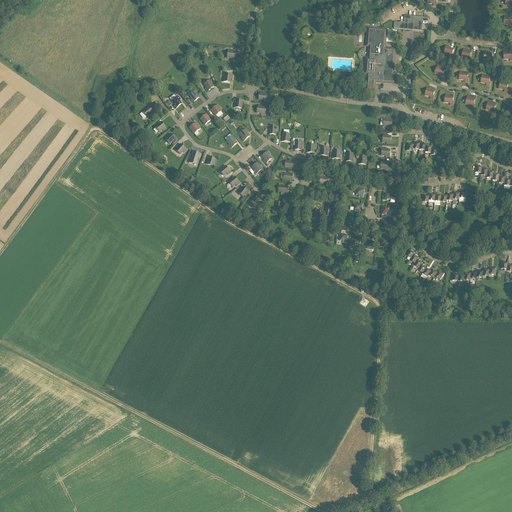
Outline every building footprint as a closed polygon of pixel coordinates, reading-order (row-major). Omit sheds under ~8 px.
[(423,18),(405,17),(404,24),(394,23),(394,29),(422,31),(423,18)] [(394,51),(384,50),(384,43),(386,43),(387,30),(368,29),(366,47),(370,47),(370,60),(366,59),(365,75),(366,75),(366,86),(375,87),(376,82),(382,82),(382,84),(391,84),(394,51)] [(454,50),(449,48),(449,47),(447,46),(444,54),(450,55),(449,57),(452,58),(453,55),(452,55),(454,50)] [(235,53),(232,53),(232,51),(228,50),(227,59),(231,59),(231,61),(234,61),(235,53)] [(471,53),(466,52),(466,50),(463,50),(462,58),(468,59),(467,60),(471,61),(471,59),(470,58),(471,53)] [(492,54),(487,54),(487,52),(484,52),(484,60),(490,61),(490,62),(493,62),(493,60),(492,60),(492,54)] [(511,53),(506,53),(506,52),(503,52),(504,60),(510,60),(510,61),(511,61),(511,58),(511,59),(511,53)] [(445,71),(440,69),(441,67),(438,66),(435,74),(440,76),(439,78),(442,79),(443,77),(442,76),(445,71)] [(468,75),(463,74),(463,72),(460,72),(459,80),(465,81),(465,83),(468,83),(468,80),(467,80),(468,75)] [(230,79),(232,80),(233,76),(224,74),(224,79),(222,79),(222,82),(230,83),(230,79)] [(490,78),(485,77),(485,76),(482,75),(481,83),(487,84),(486,86),(489,86),(490,84),(489,84),(490,78)] [(213,88),(211,85),(213,84),(211,80),(204,85),(206,88),(204,89),(207,93),(213,88)] [(508,85),(504,84),(503,84),(503,82),(501,81),(499,89),(504,91),(504,92),(507,93),(508,91),(507,90),(508,85)] [(434,92),(429,91),(430,89),(427,88),(425,96),(431,98),(430,99),(433,100),(434,98),(433,97),(434,92)] [(196,95),(198,94),(195,91),(189,96),(191,99),(190,101),(193,104),(199,98),(196,95)] [(268,95),(264,95),(264,93),(260,92),(259,101),(263,101),(263,103),(267,103),(268,95)] [(453,98),(448,97),(448,95),(445,95),(444,103),(450,104),(450,105),(453,106),(453,103),(452,103),(453,98)] [(181,104),(179,101),(180,100),(178,97),(171,102),(174,105),(173,107),(175,110),(181,104)] [(475,100),(470,99),(470,97),(467,97),(466,105),(471,106),(471,108),(474,108),(475,106),(473,106),(475,100)] [(244,101),(236,100),(235,104),(233,104),(233,108),(241,109),(242,105),(243,105),(244,101)] [(495,106),(490,105),(491,103),(488,102),(486,110),(492,112),(491,113),(494,114),(495,112),(494,111),(495,106)] [(217,105),(211,111),(216,117),(222,111),(217,105)] [(266,108),(262,108),(262,106),(258,105),(257,114),(261,114),(261,116),(265,116),(266,108)] [(148,108),(145,110),(144,109),(141,112),(146,118),(150,115),(151,116),(154,114),(148,108)] [(211,120),(206,114),(200,120),(205,126),(211,120)] [(392,121),(384,120),(383,127),(391,128),(392,121)] [(166,129),(161,123),(158,125),(157,124),(154,127),(159,133),(162,130),(163,132),(166,129)] [(196,123),(189,129),(194,135),(201,129),(196,123)] [(279,127),(270,127),(270,131),(268,131),(268,135),(276,135),(277,131),(278,132),(279,127)] [(248,133),(245,129),(239,135),(242,138),(240,139),(243,142),(249,137),(247,134),(248,133)] [(292,135),(283,134),(283,138),(281,138),(281,142),(289,143),(290,139),(291,139),(292,135)] [(171,135),(168,137),(167,136),(164,139),(169,145),(172,142),(174,143),(176,141),(171,135)] [(391,137),(387,137),(387,135),(383,135),(382,143),(387,143),(386,145),(390,145),(391,137)] [(234,141),(236,140),(233,137),(227,142),(229,145),(228,146),(230,149),(237,144),(234,141)] [(304,143),(296,142),(295,147),(293,146),(293,150),(301,151),(302,147),(303,147),(304,143)] [(180,145),(178,148),(176,147),(174,150),(180,155),(183,152),(184,153),(187,150),(180,145)] [(315,150),(316,150),(317,146),(308,145),(308,149),(306,149),(306,153),(314,154),(315,150)] [(327,153),(329,153),(330,149),(326,148),(321,148),(321,152),(319,152),(319,156),(327,157),(327,153)] [(390,150),(386,150),(386,148),(382,148),(381,156),(386,157),(386,158),(389,159),(390,150)] [(342,152),(334,151),(334,155),(332,155),(332,159),(340,160),(340,155),(342,156),(342,152)] [(201,155),(193,152),(192,156),(190,155),(188,163),(196,165),(198,158),(200,159),(201,155)] [(269,156),(270,155),(268,152),(261,157),(264,160),(262,162),(265,165),(271,159),(269,156)] [(355,154),(347,154),(347,158),(345,158),(345,162),(353,162),(353,158),(355,159),(355,154)] [(217,160),(209,157),(208,161),(206,161),(205,165),(213,167),(214,163),(216,164),(217,160)] [(368,157),(360,157),(359,161),(358,161),(357,165),(366,165),(366,161),(368,161),(368,157)] [(389,164),(385,164),(385,162),(381,161),(380,170),(385,170),(385,172),(388,172),(389,164)] [(259,167),(261,166),(258,162),(252,168),(254,171),(253,172),(256,175),(262,170),(259,167)] [(225,167),(222,169),(221,168),(218,170),(223,177),(227,174),(228,175),(231,173),(225,167)] [(234,177),(231,180),(230,179),(227,181),(232,188),(236,185),(237,186),(240,184),(234,177)] [(246,194),(247,196),(249,193),(243,187),(241,190),(239,189),(237,193),(243,198),(246,194)] [(364,190),(356,189),(355,193),(357,193),(356,196),(359,196),(359,197),(363,198),(364,190)] [(392,194),(384,193),(383,201),(387,201),(387,200),(390,200),(390,198),(391,198),(392,194)] [(262,198),(254,194),(253,198),(251,197),(249,201),(257,204),(259,201),(260,201),(262,198)] [(362,205),(354,204),(353,212),(357,212),(360,213),(361,213),(362,205)] [(388,212),(390,212),(390,211),(390,208),(382,207),(381,215),(386,216),(386,214),(388,214),(388,212)] [(357,218),(349,217),(348,222),(350,222),(349,224),(352,224),(352,226),(356,226),(357,218)] [(390,222),(382,221),(381,229),(386,230),(386,228),(388,229),(388,226),(390,226),(390,222)] [(348,236),(340,235),(339,239),(340,239),(340,241),(343,242),(342,243),(347,244),(348,236)] [(388,240),(380,239),(379,247),(384,248),(384,246),(386,246),(386,244),(388,244),(388,240)] [(360,241),(352,240),(352,244),(353,245),(353,247),(355,247),(355,248),(359,249),(360,241)] [(372,247),(374,247),(374,242),(366,242),(365,250),(370,250),(370,249),(372,249),(372,247)] [(415,253),(411,251),(412,250),(410,248),(406,256),(411,259),(415,253)] [(415,256),(416,255),(415,253),(411,259),(410,261),(415,264),(419,258),(415,256)] [(419,269),(422,263),(419,261),(420,260),(419,258),(415,264),(414,266),(419,269)] [(426,268),(423,266),(424,265),(422,263),(419,269),(418,271),(423,274),(426,268)] [(426,268),(423,274),(428,277),(429,276),(432,270),(431,269),(430,271),(426,268)] [(432,270),(429,276),(434,279),(435,277),(439,272),(437,271),(436,272),(432,270)] [(445,274),(443,272),(442,274),(439,272),(435,277),(440,281),(445,274)]
